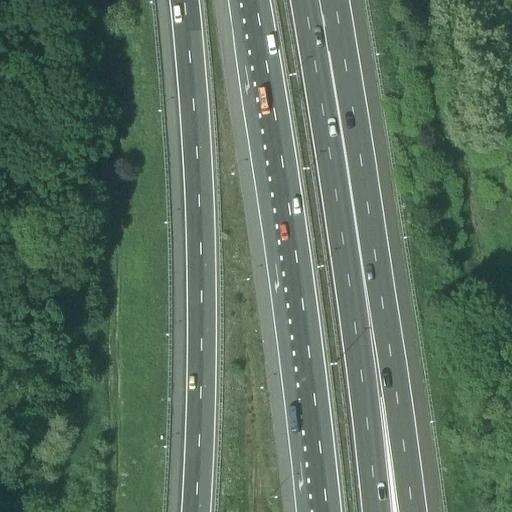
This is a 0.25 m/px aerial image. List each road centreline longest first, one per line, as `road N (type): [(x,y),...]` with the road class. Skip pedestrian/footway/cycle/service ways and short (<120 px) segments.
road 1 (motorway): [(251,0),(295,260),(317,511)]
road 2 (motorway): [(182,0),(197,182),(194,511)]
road 3 (motorway): [(414,511),(390,382),(337,191)]
road 4 (motorway): [(372,511),(337,191)]
road 5 (motorway): [(337,191),(309,0)]
